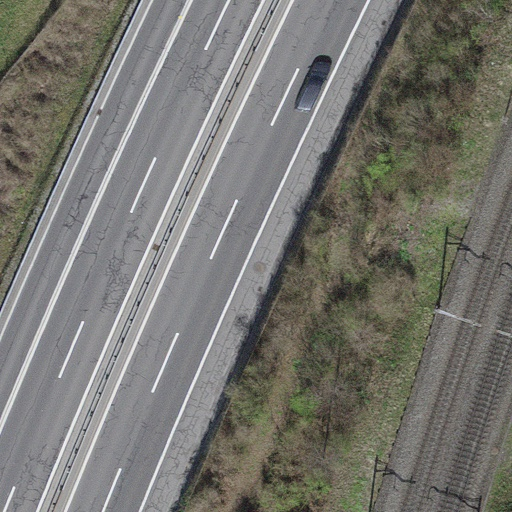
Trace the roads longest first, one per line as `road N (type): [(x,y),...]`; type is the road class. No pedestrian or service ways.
road 1 (motorway): [(105,511),(332,0)]
road 2 (motorway): [(229,0),(71,347),(6,511)]
